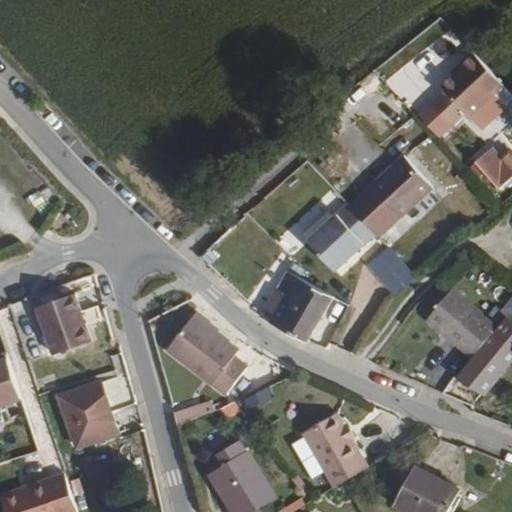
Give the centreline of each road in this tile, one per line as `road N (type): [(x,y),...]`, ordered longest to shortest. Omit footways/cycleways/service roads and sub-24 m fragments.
road 1 (residential): [(127,230),(274,346),(511,446)]
road 2 (residential): [(182,511),(125,300),(127,230)]
road 3 (track): [(0,97),(127,230)]
road 4 (residential): [(0,283),(127,230)]
